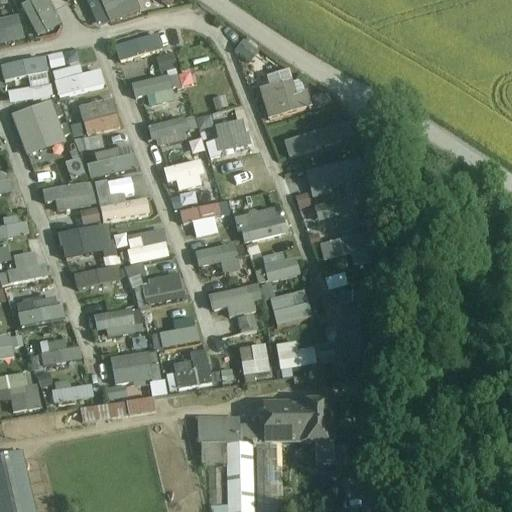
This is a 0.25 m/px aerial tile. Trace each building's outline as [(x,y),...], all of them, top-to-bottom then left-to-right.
[(46,0),(34,0),(21,7),(38,40),(61,28),(46,0)] [(87,0),(96,27),(141,14),(136,0),(87,0)] [(0,49),(26,43),(20,18),(0,22),(0,49)] [(120,63),(164,53),(160,36),(116,46),(120,63)] [(68,56),(70,74),(54,76),(55,83),(82,79),(79,55),(68,56)] [(175,56),(158,61),(161,73),(179,68),(175,56)] [(64,57),(51,58),(52,70),(66,68),(64,57)] [(6,88),(29,82),(35,104),(55,99),(45,60),(1,72),(6,88)] [(270,85),(261,87),(268,118),(313,108),(309,90),(297,93),(292,69),(268,75),(270,85)] [(61,101),(105,88),(101,73),(56,87),(61,101)] [(148,100),(149,109),(181,105),(179,92),(171,93),(169,80),(132,84),(134,102),(148,100)] [(87,140),(121,132),(115,102),(80,110),(87,140)] [(53,107),(13,120),(27,162),(67,148),(53,107)] [(189,121),(191,132),(215,126),(212,116),(189,121)] [(153,144),(190,132),(186,119),(149,131),(153,144)] [(211,154),(250,149),(247,121),(216,124),(218,141),(209,142),(211,154)] [(102,138),(78,145),(81,157),(105,149),(102,138)] [(99,165),(131,157),(130,150),(98,158),(99,165)] [(314,198),(332,193),(330,186),(365,176),(360,156),(306,171),(314,198)] [(87,168),(90,183),(138,174),(136,159),(87,168)] [(73,185),(86,181),(81,163),(68,167),(73,185)] [(165,172),(168,185),(178,182),(181,192),(206,185),(200,163),(165,172)] [(227,184),(230,199),(271,189),(268,175),(227,184)] [(126,199),(143,195),(140,180),(96,188),(104,227),(150,218),(147,202),(127,206),(126,199)] [(46,208),(56,206),(59,218),(98,210),(93,186),(43,197),(46,208)] [(0,203),(12,202),(11,190),(0,190),(0,203)] [(176,211),(198,203),(194,191),(172,199),(176,211)] [(342,215),(346,226),(360,221),(352,196),(315,208),(320,222),(342,215)] [(199,238),(217,233),(214,220),(222,218),(218,205),(180,215),(183,227),(195,224),(199,238)] [(236,219),(244,245),(285,233),(277,207),(236,219)] [(0,234),(0,248),(30,243),(28,230),(0,234)] [(104,257),(105,263),(115,262),(111,231),(60,238),(64,263),(104,257)] [(128,251),(167,246),(165,234),(127,239),(128,251)] [(353,255),(356,267),(372,263),(365,234),(319,246),(324,262),(353,255)] [(200,269),(222,263),(226,275),(242,271),(235,244),(196,255),(200,269)] [(128,253),(130,267),(169,262),(167,248),(128,253)] [(9,254),(0,256),(0,270),(13,266),(9,254)] [(265,259),(268,269),(258,272),(262,286),(301,275),(297,259),(285,262),(283,254),(265,259)] [(0,291),(49,285),(47,271),(37,273),(35,260),(16,263),(18,278),(0,280),(0,291)] [(119,273),(75,279),(77,295),(122,289),(119,273)] [(327,277),(329,289),(349,286),(347,274),(327,277)] [(145,311),(186,302),(181,278),(140,288),(145,311)] [(340,290),(341,302),(371,300),(370,288),(340,290)] [(231,309),(232,317),(260,313),(257,289),(211,296),(213,311),(231,309)] [(306,291),(270,301),(277,328),(313,318),(306,291)] [(21,335),(65,324),(62,311),(18,322),(21,335)] [(362,363),(361,312),(345,312),(346,333),(337,333),(338,364),(362,363)] [(97,320),(102,344),(137,338),(132,314),(97,320)] [(240,321),(242,334),(259,331),(257,318),(240,321)] [(196,328),(158,338),(162,354),(200,344),(196,328)] [(12,341),(0,342),(0,368),(15,366),(12,341)] [(277,346),(282,372),(318,365),(315,349),(299,351),(298,343),(277,346)] [(242,349),(243,377),(270,375),(269,347),(242,349)] [(32,364),(35,377),(83,365),(79,352),(32,364)] [(111,362),(114,389),(160,384),(157,357),(111,362)] [(14,420),(42,415),(36,379),(0,384),(0,398),(10,397),(14,420)] [(54,409),(94,404),(93,391),(53,396),(54,409)] [(332,405),(300,406),(301,445),(333,445),(332,405)] [(300,406),(270,407),(270,429),(240,430),(241,447),(281,446),(301,445),(300,406)] [(130,407),(79,416),(81,434),(133,425),(130,407)] [(240,424),(198,425),(198,449),(200,449),(226,449),(226,447),(241,447),(240,430),(240,424)] [(241,447),(226,447),(226,449),(226,469),(228,511),(283,511),(281,446),(241,447)] [(226,449),(200,449),(201,469),(209,469),(222,469),(226,469),(226,449)] [(73,511),(59,450),(0,464),(0,511),(73,511)] [(222,469),(209,469),(210,509),(223,509),(222,469)]
